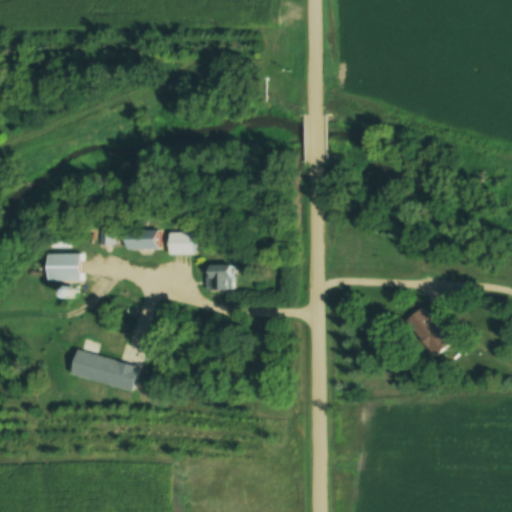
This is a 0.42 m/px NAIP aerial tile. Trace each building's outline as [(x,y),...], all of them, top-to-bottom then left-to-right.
[(188,243),(188,233),(177,233),(177,243),(188,243)] [(138,248),(170,248),(170,237),(138,237),(138,248)] [(89,252),(55,252),(55,280),(89,280),(89,252)] [(213,273),(205,273),(204,291),(241,291),(241,266),(213,265),(213,273)] [(450,345),(424,306),(405,319),(431,357),(450,345)] [(150,365),(83,351),(77,376),(144,390),(150,365)]
